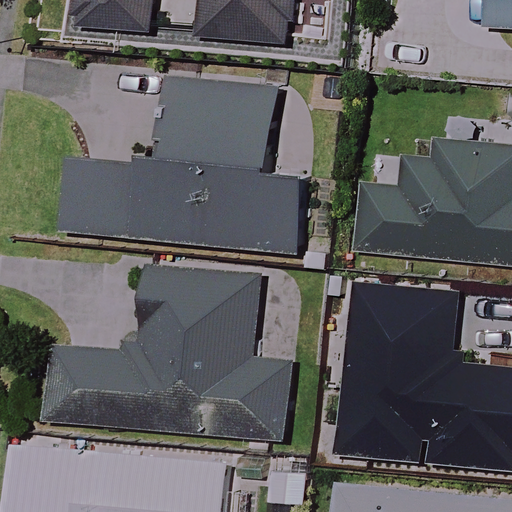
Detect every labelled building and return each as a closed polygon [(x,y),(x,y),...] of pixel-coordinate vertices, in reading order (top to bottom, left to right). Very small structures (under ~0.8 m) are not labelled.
[(208,0),(207,36),(297,40),(298,17),(305,17),(305,0),(90,0),(89,25),(165,29),(166,0),(208,0)] [(511,0),(495,0),(494,26),(511,27),(511,0)] [(291,91),(170,80),(163,154),(148,153),(147,163),(86,157),(80,230),(315,250),(321,174),(284,171),(291,91)] [(511,146),(444,139),(442,156),(412,153),(409,189),(370,185),(363,249),(511,264),(511,146)] [(159,265),(152,341),(128,339),(127,351),(63,346),(56,418),(295,439),(301,362),(263,359),(270,274),(159,265)] [(347,455),(511,468),(511,368),(461,364),(466,294),(360,285),(347,455)] [(238,511),(242,461),(24,444),(18,511),(238,511)] [(311,473),(277,474),(277,505),(311,505),(311,473)] [(511,511),(511,498),(343,484),(340,511),(511,511)]
